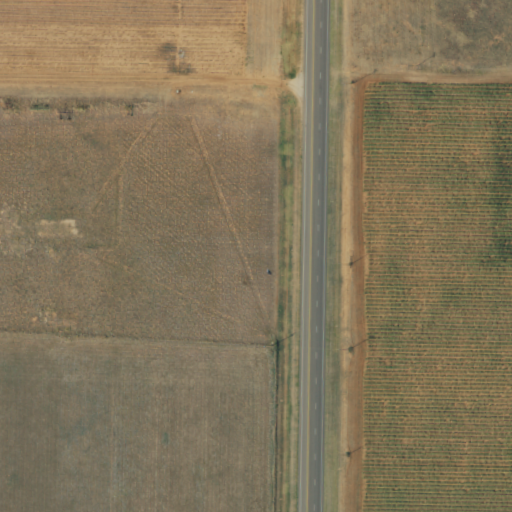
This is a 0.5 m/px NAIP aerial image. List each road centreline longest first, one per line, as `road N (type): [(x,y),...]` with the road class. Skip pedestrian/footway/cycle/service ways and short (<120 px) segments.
road 1 (primary): [(319,511),(326,0)]
road 2 (residential): [(511,59),(0,58)]
